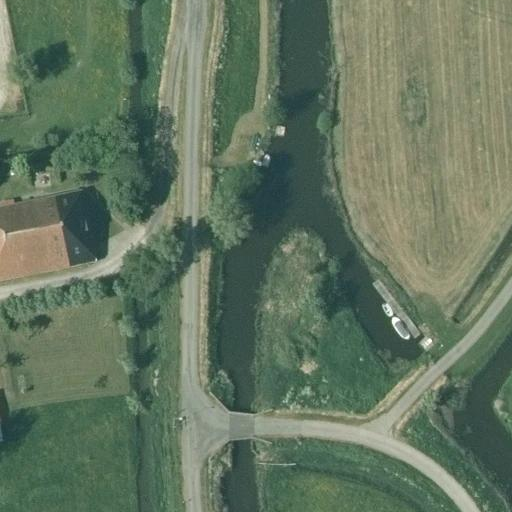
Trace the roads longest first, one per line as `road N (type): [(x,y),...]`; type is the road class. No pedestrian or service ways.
road 1 (unclassified): [(188,425),(195,0)]
road 2 (unclassified): [(471,511),(410,458),(371,439),(298,427),(188,425)]
